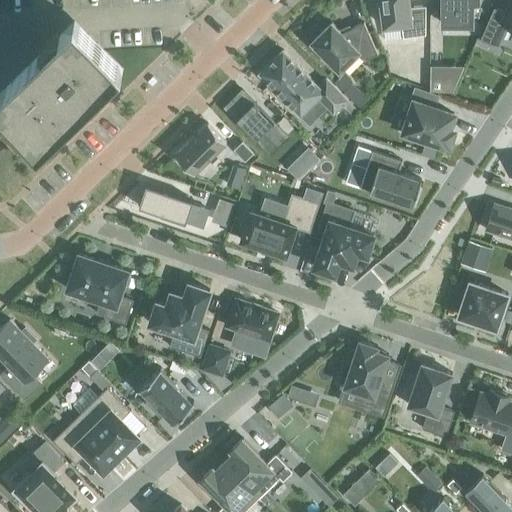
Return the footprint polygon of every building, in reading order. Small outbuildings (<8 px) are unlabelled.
[(379,0),(383,27),(401,24),(402,36),(425,36),(425,6),(409,7),(408,0),(379,0)] [(442,0),(442,24),(472,24),(472,2),(478,2),(478,0),(442,0)] [(494,8),(479,41),(498,49),(508,25),(510,26),(511,26),(511,0),(509,0),(505,12),(494,8)] [(3,89),(0,91),(0,112),(38,151),(51,138),(122,68),(73,18),(3,89)] [(331,22),(311,42),(339,71),(358,52),(365,59),(377,54),(363,23),(341,33),(331,22)] [(300,114),(317,98),(333,115),(348,100),(343,95),(326,77),(317,86),(282,50),(259,73),(300,114)] [(430,79),(430,91),(453,91),(458,79),(430,79)] [(353,84),(343,95),(348,100),(357,109),(368,99),(353,84)] [(413,102),(403,131),(406,132),(405,136),(420,141),(421,137),(443,145),(444,142),(448,144),(453,130),(448,129),(453,114),(434,107),(438,95),(414,87),(410,101),(413,102)] [(242,90),(224,107),(261,144),(278,127),(242,90)] [(207,123),(175,155),(193,174),(226,142),(207,123)] [(242,141),(233,149),(245,161),(253,152),(242,141)] [(373,151),(360,188),(412,205),(421,180),(398,172),(402,161),(373,151)] [(161,214),(160,217),(184,226),(186,222),(192,203),(193,200),(146,184),(138,206),(161,214)] [(250,210),(240,240),(286,256),(296,227),(309,231),(322,192),(307,187),(303,196),(292,192),(287,206),(282,221),(260,213),(250,210)] [(327,190),(324,201),(327,202),(331,203),(335,193),(327,190)] [(331,203),(327,202),(318,230),(325,232),(314,267),(334,274),(339,261),(352,265),(357,252),(361,253),(366,255),(374,234),(348,226),(354,211),(331,203)] [(192,203),(186,222),(204,228),(210,209),(192,203)] [(511,209),(494,203),(485,230),(511,238),(511,209)] [(469,241),(461,263),(484,270),(491,248),(469,241)] [(80,254),(78,253),(78,255),(67,287),(66,289),(68,290),(68,289),(114,305),(110,318),(125,323),(133,300),(119,296),(127,272),(128,272),(128,270),(126,269),(126,270),(80,254)] [(465,295),(462,294),(457,311),(459,312),(458,315),(496,328),(507,294),(470,281),(465,295)] [(171,292),(166,305),(156,302),(149,323),(174,331),(169,346),(200,356),(209,330),(197,326),(209,290),(188,283),(184,296),(171,292)] [(236,299),(227,326),(235,328),(229,343),(264,355),(269,340),(278,313),(236,299)] [(0,357),(8,366),(0,373),(0,374),(24,400),(41,383),(32,373),(47,358),(32,342),(36,339),(25,328),(21,331),(10,319),(0,328),(0,357)] [(356,351),(350,349),(344,366),(350,368),(344,386),(373,396),(369,407),(384,412),(392,387),(379,382),(388,354),(376,350),(377,347),(359,340),(356,351)] [(202,368),(221,374),(229,352),(210,345),(202,368)] [(88,361),(81,368),(90,376),(97,370),(88,361)] [(172,361),(169,369),(184,374),(187,366),(172,361)] [(408,405),(427,411),(422,428),(445,436),(454,411),(440,407),(452,373),(445,371),(446,370),(428,364),(428,365),(422,363),(408,405)] [(160,368),(138,389),(139,390),(140,389),(150,398),(146,402),(157,414),(161,410),(172,421),(171,422),(172,423),(194,402),(193,401),(191,402),(160,370),(161,368),(160,368)] [(291,385),(287,396),(301,401),(305,389),(291,385)] [(89,388),(72,404),(80,413),(80,414),(120,455),(139,437),(135,433),(121,419),(130,410),(107,387),(98,396),(89,388)] [(469,422),(506,434),(501,449),(511,453),(511,427),(510,427),(511,420),(511,402),(509,401),(510,397),(490,390),(488,394),(479,391),(469,422)] [(120,455),(80,414),(53,440),(75,463),(85,454),(103,472),(120,455)] [(224,461),(259,497),(279,477),(282,481),(292,471),(275,454),(266,463),(242,438),(230,450),(233,453),(224,461)] [(31,472),(14,489),(36,511),(64,511),(68,508),(67,504),(77,495),(52,470),(62,460),(44,442),(22,463),(31,472)] [(243,511),(259,497),(224,461),(215,470),(213,467),(201,479),(225,504),(216,511),(243,511)] [(425,467),(416,475),(432,491),(440,483),(425,467)] [(309,468),(301,477),(310,487),(319,478),(309,468)] [(368,468),(358,478),(369,489),(379,480),(368,468)] [(511,505),(482,474),(464,492),(484,511),(509,511),(511,509),(511,505)] [(452,479),(447,485),(455,493),(461,487),(452,479)] [(457,511),(443,497),(427,511),(457,511)] [(11,511),(0,500),(0,511),(11,511)] [(402,503),(396,509),(398,511),(409,511),(410,511),(402,503)]
